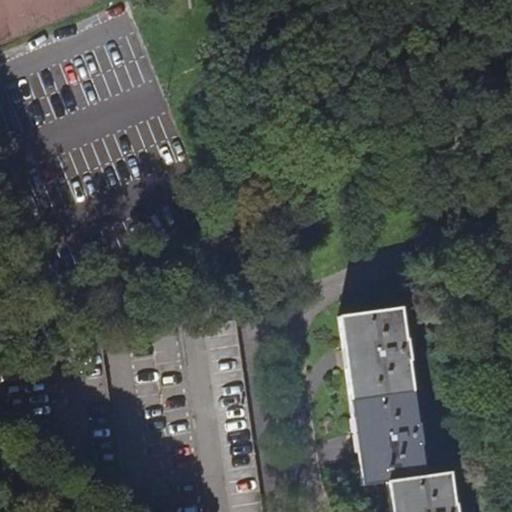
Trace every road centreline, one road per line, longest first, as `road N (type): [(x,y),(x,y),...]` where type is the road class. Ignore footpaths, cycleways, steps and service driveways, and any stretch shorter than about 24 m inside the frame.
road 1 (residential): [(511,159),(494,187),(434,238),(307,297),(293,322),(304,480),(319,511)]
road 2 (residential): [(0,394),(20,378),(42,379),(57,392),(111,503)]
road 3 (residential): [(111,503),(64,495),(30,479),(2,452)]
